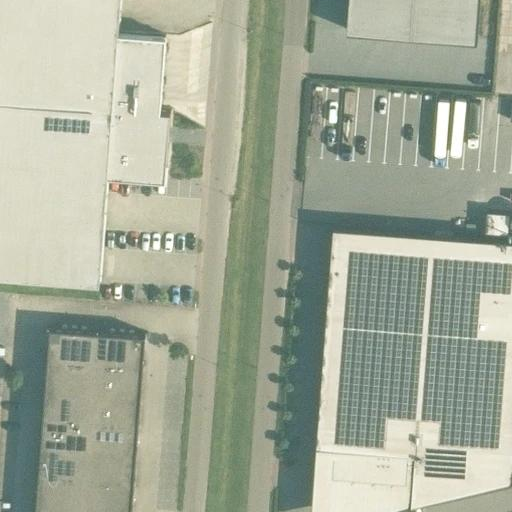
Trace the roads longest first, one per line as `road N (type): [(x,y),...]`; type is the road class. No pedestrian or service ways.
road 1 (unclassified): [(237,0),(195,511)]
road 2 (unclassified): [(256,511),(295,0)]
